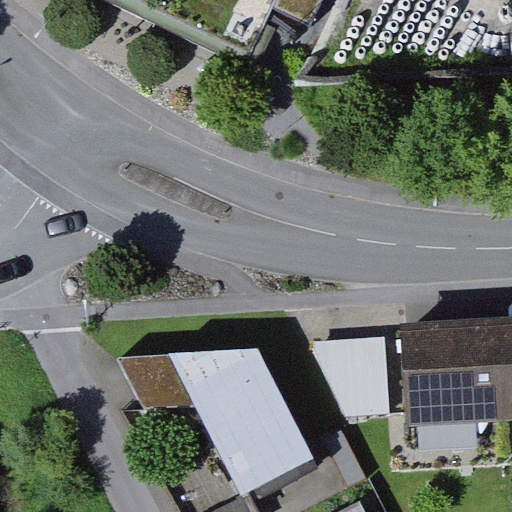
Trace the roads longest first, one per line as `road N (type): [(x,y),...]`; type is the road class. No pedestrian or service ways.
road 1 (tertiary): [(81,135),(137,168),(243,209),(382,245),(511,248)]
road 2 (residential): [(153,511),(10,239)]
road 3 (tertiary): [(10,239),(81,135)]
